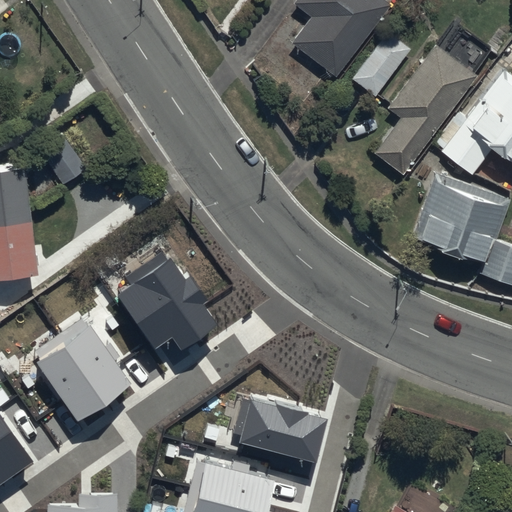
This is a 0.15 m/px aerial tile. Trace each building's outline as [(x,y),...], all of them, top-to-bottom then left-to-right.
[(390,2),(387,0),(294,0),(293,2),(310,16),(291,41),(335,75),(390,2)] [(410,48),(386,30),(351,78),(375,95),(410,48)] [(477,74),(435,43),(386,107),(399,117),(373,151),(403,173),(477,74)] [(511,73),(504,67),(441,150),(471,173),(491,147),(511,162),(511,73)] [(0,269),(39,266),(27,177),(47,164),(62,184),(85,166),(62,135),(40,151),(43,156),(26,167),(25,158),(0,160),(0,269)] [(510,197),(434,170),(412,235),(441,245),(440,250),(461,257),(463,253),(483,260),(479,271),(511,282),(511,244),(495,239),(510,197)] [(185,280),(170,258),(116,296),(155,349),(172,337),(180,348),(217,322),(204,303),(208,300),(190,276),(185,280)] [(89,325),(36,362),(77,421),(131,384),(89,325)] [(327,418),(250,398),(238,442),(315,462),(327,418)] [(0,413),(0,486),(35,461),(0,413)] [(266,511),(275,481),(203,461),(189,511),(266,511)] [(79,504),(48,504),(47,511),(118,511),(118,493),(79,493),(79,504)] [(421,511),(395,497),(386,511),(421,511)]
